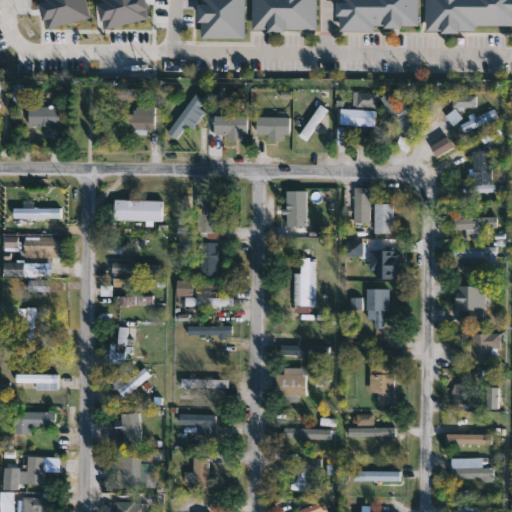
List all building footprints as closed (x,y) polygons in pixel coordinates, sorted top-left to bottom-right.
[(86,0),(91,16),(47,28),(39,0),(86,0)] [(146,0),(152,17),(108,29),(100,0),(146,0)] [(200,0),(246,0),(246,38),(200,37),(200,0)] [(253,0),(316,0),(316,28),(286,28),(286,30),(269,30),(269,28),(253,28),(253,0)] [(417,0),(417,25),(375,24),(375,31),(339,30),(339,13),(338,13),(338,0),(417,0)] [(426,0),(511,0),(511,24),(475,24),(475,30),(426,29),(426,0)] [(168,131),(196,93),(204,99),(176,137),(168,131)] [(476,105),(453,105),(453,93),(476,93),(476,105)] [(28,105),(58,105),(58,124),(28,124),(28,105)] [(155,129),(121,129),(121,107),(155,107),(155,129)] [(460,124),(492,107),(496,115),(464,131),(460,124)] [(341,123),(341,108),(375,108),(375,123),(341,123)] [(256,117),(256,137),(217,137),(217,117),(256,117)] [(491,184),(473,184),(473,148),(491,148),(491,184)] [(370,186),(370,221),(354,221),(354,186),(370,186)] [(311,226),(294,226),(294,196),(311,196),(311,226)] [(163,198),(163,219),(114,219),(114,198),(163,198)] [(374,231),(374,202),(393,202),(393,231),(374,231)] [(14,217),(14,206),(61,206),(61,217),(14,217)] [(453,228),(453,209),(469,209),(469,215),(497,215),(497,227),(488,227),(488,238),(467,238),(467,228),(453,228)] [(18,245),(5,245),(5,236),(17,235),(18,245)] [(25,257),(25,237),(58,237),(58,257),(25,257)] [(496,245),(496,263),(453,263),(453,245),(496,245)] [(294,304),(294,257),(314,257),(314,304),(294,304)] [(355,269),(355,259),(396,259),(396,269),(355,269)] [(48,261),(48,274),(5,274),(5,261),(48,261)] [(111,271),(111,263),(151,263),(151,271),(111,271)] [(28,292),(27,280),(48,278),(49,290),(28,292)] [(193,279),(193,292),(177,292),(177,279),(193,279)] [(389,309),(383,309),(383,326),(376,326),(376,318),(366,318),(366,287),(389,287),(389,309)] [(153,294),(153,303),(117,303),(117,294),(153,294)] [(231,295),(231,304),(185,304),(185,295),(231,295)] [(19,306),(34,306),(34,348),(19,348),(19,306)] [(110,343),(117,343),(119,324),(134,325),(133,339),(127,339),(126,359),(109,357),(110,343)] [(188,324),(232,324),(232,333),(188,333),(188,324)] [(500,332),(500,359),(473,359),(473,332),(500,332)] [(42,348),(42,334),(53,334),(53,348),(42,348)] [(281,353),(281,344),(313,344),(313,353),(281,353)] [(394,365),(393,403),(377,402),(377,392),(370,392),(370,372),(378,372),(378,364),(394,365)] [(118,387),(144,365),(150,372),(124,395),(118,387)] [(284,366),(314,366),(314,382),(305,382),(305,394),(277,394),(277,372),(284,372),(284,366)] [(58,381),(17,381),(17,372),(58,372),(58,381)] [(228,385),(181,385),(181,377),(228,377),(228,385)] [(452,383),(481,382),(481,393),(502,393),(503,402),(470,403),(470,408),(453,408),(452,383)] [(31,432),(14,432),(14,410),(56,410),(56,424),(31,424),(31,432)] [(123,440),(122,411),(141,411),(141,440),(123,440)] [(358,423),(357,414),(373,412),(374,422),(358,423)] [(215,414),(214,423),(180,422),(180,413),(215,414)] [(322,426),(322,436),(286,436),(286,426),(322,426)] [(394,435),(347,435),(347,426),(394,426),(394,435)] [(446,444),(446,434),(488,434),(488,444),(446,444)] [(45,455),(45,483),(26,483),(27,455),(45,455)] [(118,486),(118,456),(140,456),(140,486),(118,486)] [(207,456),(207,491),(193,491),(193,456),(207,456)] [(451,457),(483,457),(483,466),(494,466),(494,477),(452,477),(451,457)] [(306,458),(306,487),(292,487),(292,458),(306,458)] [(401,470),(401,479),(353,479),(353,470),(401,470)] [(17,511),(17,496),(46,496),(46,511),(17,511)] [(115,511),(115,501),(146,501),(146,511),(115,511)] [(290,511),(325,502),(327,511),(290,511)]
